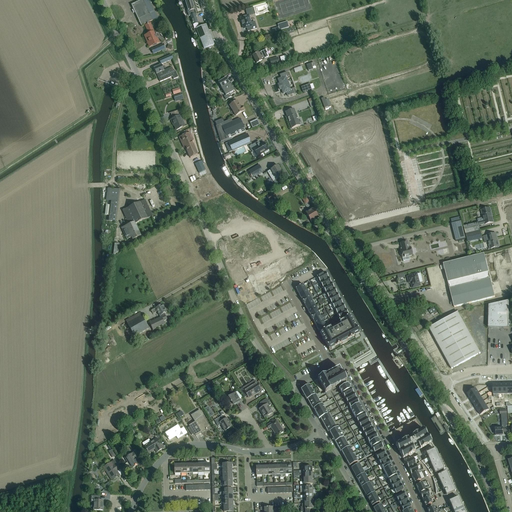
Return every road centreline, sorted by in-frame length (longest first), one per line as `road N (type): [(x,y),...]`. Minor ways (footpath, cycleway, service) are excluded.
road 1 (unclassified): [(496,511),(478,463),(225,53),(204,0)]
road 2 (tertiary): [(289,388),(244,325),(102,0)]
road 3 (track): [(217,38),(378,285)]
road 4 (residential): [(418,511),(341,358),(329,365)]
